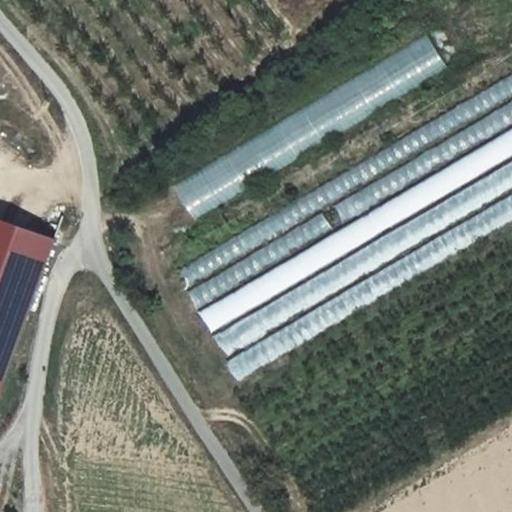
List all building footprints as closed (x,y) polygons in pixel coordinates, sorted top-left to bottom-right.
[(175,187),(194,219),(445,67),(426,35),(175,187)] [(511,72),(175,271),(186,290),(511,97),(511,72)] [(511,99),(187,292),(198,311),(511,125),(511,99)] [(511,128),(199,313),(210,332),(511,153),(511,128)] [(511,161),(214,338),(225,357),(511,186),(511,161)] [(511,193),(226,363),(238,381),(511,219),(511,193)] [(0,384),(52,240),(0,221),(0,384)]
